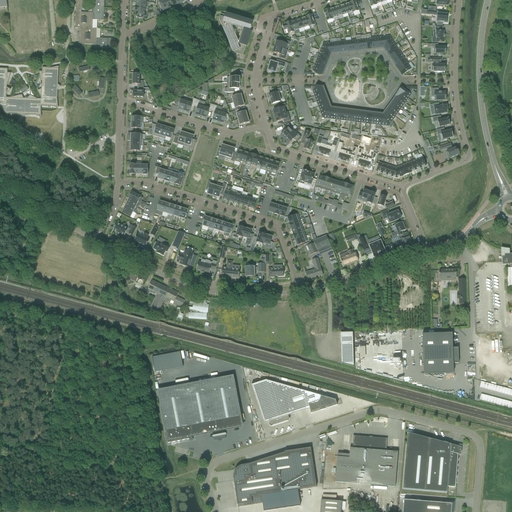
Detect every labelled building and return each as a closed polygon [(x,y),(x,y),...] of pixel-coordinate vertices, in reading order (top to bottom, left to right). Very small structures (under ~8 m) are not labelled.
[(18,0),(20,24),(32,24),(32,32),(27,32),(28,43),(15,43),(16,51),(44,50),(44,51),(46,51),(45,49),(48,46),(47,10),(41,3),(41,9),(38,9),(43,16),(31,16),(29,0),(34,0),(35,3),(46,3),(46,0),(18,0)] [(93,8),(104,8),(104,0),(76,0),(76,7),(84,7),(84,6),(82,6),(82,2),(93,2),(93,8)] [(158,0),(158,1),(159,2),(160,5),(159,5),(160,9),(161,9),(163,11),(167,9),(164,0),(163,0),(158,0)] [(163,0),(164,0),(167,9),(167,10),(172,7),(168,0),(163,0)] [(350,3),(352,12),(353,12),(358,11),(355,1),(349,3),(350,3)] [(93,48),(110,49),(111,39),(96,38),(97,29),(92,29),(93,20),(103,20),(104,8),(93,8),(93,13),(82,12),(82,9),(84,9),(84,7),(76,7),(75,28),(79,29),(79,44),(93,45),(93,48)] [(332,18),(329,10),(329,9),(324,11),(327,21),(332,19),(332,18)] [(427,10),(426,15),(436,16),(435,21),(437,21),(437,22),(436,26),(442,26),(442,22),(443,22),(443,23),(447,23),(447,19),(447,15),(447,14),(439,14),(439,11),(427,10)] [(223,28),(233,52),(234,51),(235,53),(242,55),(245,46),(247,46),(251,31),(250,31),(252,22),(226,14),(225,15),(221,14),(219,19),(223,28)] [(306,17),(309,26),(309,27),(315,25),(311,15),(306,17)] [(294,31),(291,22),(285,24),(285,25),(283,25),(284,30),(287,29),(288,33),(294,32),(294,31)] [(444,31),(443,31),(443,27),(435,26),(435,33),(433,33),(433,38),(436,38),(436,42),(444,42),(444,31)] [(384,47),(392,41),(389,36),(381,37),(382,47),(384,47)] [(284,40),(283,43),(277,41),(275,47),(285,50),(287,45),(289,45),(290,42),(284,40)] [(387,51),(395,45),(392,41),(384,47),(387,51)] [(330,53),(332,53),(331,43),(323,44),(321,49),(330,53)] [(445,54),(445,47),(438,47),(438,44),(432,44),(432,48),(433,48),(433,54),(435,54),(437,54),(437,56),(442,56),(442,54),(445,54)] [(390,56),(398,50),(395,45),(387,51),(390,56)] [(285,59),(287,51),(285,50),(275,47),(273,52),(280,54),(279,58),(285,59)] [(328,58),(330,53),(321,49),(319,55),(328,58)] [(393,60),(401,55),(398,50),(390,56),(393,60)] [(316,53),(314,59),(317,60),(326,64),(328,58),(319,55),(316,53)] [(397,65),(405,59),(401,55),(393,60),(397,65)] [(440,72),(445,72),(445,65),(439,65),(439,63),(441,63),(441,58),(431,58),(431,63),(433,63),(433,65),(433,66),(432,66),(432,70),(433,70),(433,72),(437,72),(437,73),(440,72)] [(405,59),(397,65),(400,70),(408,64),(405,59)] [(285,63),(277,60),(276,63),(271,61),(268,70),(268,71),(273,73),(273,72),(275,72),(277,67),(280,68),(280,66),(284,67),(285,63)] [(324,69),(326,64),(317,60),(315,65),(324,69)] [(411,69),(408,64),(400,70),(403,75),(411,69)] [(313,71),(322,74),(324,69),(315,65),(313,71)] [(0,107),(2,107),(5,107),(5,114),(9,114),(36,115),(40,116),(41,109),(41,106),(52,107),(57,107),(57,98),(57,91),(58,84),(58,69),(50,68),(42,68),(42,72),(39,72),(40,77),(42,77),(41,83),(41,85),(41,89),(41,98),(41,99),(38,99),(28,99),(28,98),(25,98),(25,99),(6,98),(6,95),(7,87),(7,86),(7,79),(9,79),(11,73),(7,73),(7,69),(0,68),(0,107)] [(133,74),(132,84),(138,85),(138,88),(143,88),(144,81),(140,81),(140,74),(133,74)] [(224,88),(224,93),(233,93),(233,89),(239,89),(239,87),(239,86),(239,83),(227,83),(227,88),(224,88)] [(72,88),(76,93),(79,96),(82,94),(75,86),(72,88)] [(314,96),(324,93),(322,87),(312,91),(314,96)] [(403,88),(400,93),(408,99),(411,94),(410,93),(412,91),(413,90),(413,87),(409,87),(406,87),(406,90),(403,88)] [(133,91),(133,97),(144,97),(144,92),(150,92),(148,88),(137,88),(137,91),(133,91)] [(271,90),(272,94),(269,95),(272,104),(281,102),(280,98),(281,98),(279,93),(281,92),(280,88),(276,90),(275,88),(271,90)] [(438,89),(431,89),(431,97),(434,96),(434,101),(446,100),(446,92),(438,92),(438,89)] [(324,93),(314,96),(317,102),(326,98),(324,93)] [(404,103),(408,99),(400,93),(396,98),(404,103)] [(242,100),(241,95),(232,97),(233,103),(242,100)] [(317,102),(319,107),(328,103),(326,98),(317,102)] [(393,102),(401,108),(404,103),(396,98),(393,102)] [(194,106),(197,100),(193,99),(192,103),(187,102),(184,111),(189,113),(191,105),(194,106)] [(184,111),(186,102),(181,100),(175,104),(174,105),(179,106),(178,109),(184,111)] [(197,100),(194,106),(198,107),(195,114),(201,116),(204,107),(205,102),(200,101),(197,100)] [(242,100),(233,103),(235,108),(236,111),(239,110),(239,107),(244,106),(242,100)] [(398,113),(401,108),(393,102),(390,107),(398,113)] [(85,112),(87,106),(77,103),(75,110),(85,112)] [(286,107),(285,103),(279,105),(280,108),(273,110),(275,116),(285,113),(284,108),(286,107)] [(321,112),(330,109),(328,103),(319,107),(321,112)] [(439,107),(438,103),(430,105),(430,108),(434,107),(435,114),(447,112),(446,110),(447,110),(446,106),(439,107)] [(212,112),(214,105),(210,104),(209,109),(204,107),(201,116),(206,118),(208,111),(212,112)] [(221,112),(222,108),(214,105),(212,112),(215,113),(212,120),(218,122),(221,112)] [(395,117),(398,113),(390,107),(386,111),(395,117)] [(332,109),(330,109),(321,112),(323,118),(330,119),(332,109)] [(79,121),(81,113),(73,111),(71,119),(79,121)] [(392,121),(395,117),(386,111),(383,115),(392,121)] [(228,115),(221,112),(218,122),(223,123),(224,120),(228,121),(229,119),(228,115)] [(246,112),(237,114),(238,120),(247,117),(246,112)] [(290,121),(288,112),(285,113),(275,116),(277,122),(283,120),(284,123),(290,121)] [(383,115),(382,115),(380,125),(388,126),(392,121),(383,115)] [(448,118),(441,120),(440,116),(432,118),(433,122),(438,121),(440,128),(440,127),(449,125),(450,125),(448,118)] [(236,120),(237,126),(249,123),(247,117),(238,120),(236,120)] [(155,130),(152,129),(152,135),(159,138),(163,126),(157,124),(155,130)] [(286,130),(281,135),(285,139),(294,130),(288,124),(283,128),(286,130)] [(168,128),(163,126),(159,138),(164,139),(165,137),(168,128)] [(171,139),(174,130),(168,128),(165,137),(171,139)] [(447,140),(446,139),(453,137),(451,130),(444,132),(444,128),(436,130),(437,135),(437,134),(441,134),(442,141),(447,140)] [(294,130),(285,139),(289,144),(294,139),(296,141),(301,137),(298,134),(294,130)] [(184,133),(181,132),(180,138),(175,136),(173,143),(183,146),(184,144),(188,133),(185,132),(184,133)] [(188,133),(183,146),(184,146),(189,148),(189,149),(193,150),(195,143),(191,142),(192,139),(193,136),(190,135),(191,134),(188,133)] [(309,136),(304,134),(301,144),(305,145),(303,149),(310,151),(311,147),(312,147),(314,142),(308,140),(309,136)] [(319,136),(316,146),(319,147),(317,153),(323,155),(326,145),(321,143),(322,139),(323,137),(319,136)] [(326,145),(323,155),(329,157),(331,151),(334,152),(338,142),(333,140),(333,143),(331,147),(326,145)] [(339,142),(335,152),(339,153),(337,159),(343,161),(346,151),(341,150),(343,143),(339,142)] [(452,148),(450,144),(442,146),(443,150),(446,149),(447,151),(447,152),(446,152),(448,158),(449,157),(450,158),(458,155),(457,153),(459,153),(458,150),(457,151),(455,147),(452,149),(451,148),(452,148)] [(225,146),(222,145),(221,151),(218,150),(216,156),(219,157),(220,155),(225,157),(229,146),(226,145),(225,146)] [(232,147),(229,146),(225,157),(231,159),(230,161),(233,162),(235,155),(233,154),(234,149),(231,148),(232,147)] [(346,151),(343,161),(349,163),(351,157),(354,158),(357,148),(353,147),(351,153),(346,151)] [(359,148),(355,159),(359,160),(357,166),(363,167),(366,158),(361,156),(363,150),(359,148)] [(244,152),(238,150),(235,161),(240,163),(241,161),(244,152)] [(244,152),(241,161),(246,162),(249,153),(244,152)] [(246,162),(245,165),(250,166),(251,164),(254,155),(249,153),(246,162)] [(366,158),(363,167),(369,169),(370,163),(374,165),(377,154),(373,153),(371,159),(366,158)] [(254,155),(251,164),(256,166),(259,157),(258,156),(254,155)] [(422,157),(417,160),(420,168),(426,166),(422,157)] [(269,160),(264,158),(261,167),(260,169),(266,171),(269,160)] [(274,161),(269,160),(266,171),(271,173),(274,161)] [(417,160),(412,162),(415,170),(420,168),(417,160)] [(280,163),(274,161),(271,173),(276,174),(280,163)] [(412,162),(407,164),(410,172),(411,172),(415,170),(412,162)] [(385,165),(379,163),(376,172),(382,173),(385,165)] [(407,164),(402,166),(406,175),(411,173),(411,172),(410,172),(407,164)] [(402,166),(397,168),(400,176),(401,177),(406,175),(402,166)] [(160,168),(157,167),(155,174),(159,175),(158,179),(164,181),(167,171),(161,170),(161,169),(160,168)] [(396,168),(394,168),(392,176),(396,178),(400,176),(397,168),(396,168)] [(298,176),(296,182),(305,185),(309,172),(308,172),(308,171),(304,170),(304,171),(303,170),(301,177),(298,176)] [(172,173),(167,171),(164,181),(169,182),(172,173)] [(309,173),(309,172),(305,185),(310,187),(310,189),(313,190),(316,182),(312,181),(314,174),(313,174),(313,173),(310,172),(309,173)] [(177,175),(172,173),(169,182),(174,184),(177,175)] [(183,177),(177,175),(174,184),(180,186),(183,177)] [(324,178),(320,176),(316,188),(321,189),(325,177),(324,178)] [(321,189),(326,191),(330,179),(325,177),(321,189)] [(331,192),(334,181),(330,179),(326,191),(331,192)] [(211,182),(208,181),(206,188),(209,188),(207,194),(210,195),(210,196),(213,197),(216,186),(210,184),(211,182)] [(331,192),(335,194),(339,182),(334,181),(331,192)] [(343,184),(339,182),(335,194),(336,194),(336,191),(341,193),(340,195),(344,183),(343,184)] [(340,195),(345,197),(349,185),(344,183),(340,195)] [(216,186),(213,197),(216,198),(216,197),(219,198),(221,192),(224,193),(226,185),(223,184),(223,186),(217,184),(216,186)] [(351,196),(353,187),(349,185),(346,194),(345,197),(347,197),(348,195),(351,196)] [(231,189),(232,188),(227,186),(223,199),(228,201),(232,190),(231,189)] [(233,202),(237,191),(232,190),(228,201),(233,202)] [(360,193),(358,199),(361,200),(362,198),(367,199),(370,192),(364,190),(363,194),(360,193)] [(242,193),(237,191),(233,202),(238,204),(241,195),(242,193)] [(367,199),(366,202),(375,204),(377,198),(374,198),(375,193),(370,192),(367,199)] [(141,201),(143,198),(132,193),(129,198),(140,203),(141,201)] [(244,206),(246,197),(241,195),(238,204),(244,206)] [(380,196),(377,205),(383,207),(384,205),(386,210),(393,207),(392,203),(387,204),(387,203),(384,202),(386,198),(386,197),(382,195),(382,196),(380,196)] [(252,198),(246,197),(244,206),(249,207),(252,198)] [(129,198),(127,203),(138,208),(140,203),(129,198)] [(257,200),(252,198),(249,207),(254,209),(257,200)] [(166,203),(160,201),(159,205),(158,207),(157,210),(156,210),(155,214),(162,216),(163,212),(166,203)] [(268,212),(274,214),(277,203),(271,202),(268,212)] [(135,213),(138,208),(127,203),(124,208),(133,212),(135,213)] [(171,205),(166,203),(163,212),(168,214),(171,205)] [(282,205),(277,203),(274,214),(279,215),(282,205)] [(171,205),(168,214),(166,219),(172,221),(173,216),(176,206),(171,205)] [(282,205),(279,215),(285,217),(288,207),(282,205)] [(181,208),(176,206),(173,216),(179,217),(181,208)] [(124,208),(122,213),(130,217),(133,212),(124,208)] [(187,210),(181,208),(179,217),(185,219),(187,210)] [(387,210),(381,213),(384,220),(388,218),(390,223),(401,218),(400,217),(401,217),(400,213),(399,214),(398,211),(395,212),(390,214),(389,214),(387,210)] [(300,220),(298,214),(287,218),(289,224),(300,220)] [(211,219),(205,217),(202,226),(208,228),(211,219)] [(216,220),(211,219),(208,228),(213,229),(216,220)] [(222,222),(216,220),(213,229),(219,231),(222,222)] [(301,226),(300,220),(289,224),(291,229),(301,226)] [(227,224),(222,222),(219,231),(224,233),(227,224)] [(395,232),(391,234),(392,239),(402,235),(401,232),(406,230),(402,222),(394,225),(395,226),(396,230),(394,231),(395,232)] [(115,224),(113,228),(114,229),(113,230),(117,232),(117,233),(120,234),(124,236),(126,232),(129,233),(128,234),(132,236),(136,228),(132,226),(130,230),(128,229),(117,223),(116,225),(115,224)] [(233,225),(227,224),(224,233),(230,235),(233,225)] [(357,233),(363,231),(361,225),(355,228),(357,233)] [(232,237),(237,239),(238,236),(243,237),(246,228),(239,226),(236,234),(233,233),(232,237)] [(293,234),(303,230),(301,226),(291,229),(293,234)] [(246,228),(243,237),(247,239),(245,245),(250,247),(253,235),(251,234),(252,230),(246,228)] [(295,240),(305,236),(303,230),(293,234),(295,240)] [(178,232),(172,246),(178,249),(185,234),(182,233),(178,232)] [(146,247),(149,240),(147,238),(148,235),(144,233),(143,236),(137,234),(134,241),(146,247)] [(254,237),(252,244),(255,245),(256,242),(263,244),(265,236),(266,235),(259,233),(258,233),(257,238),(254,237)] [(403,235),(403,234),(402,235),(392,239),(391,239),(393,243),(403,239),(405,243),(401,245),(403,249),(412,245),(409,240),(410,239),(408,235),(404,236),(403,235)] [(265,236),(263,244),(266,245),(266,244),(271,246),(272,243),(271,242),(272,238),(272,237),(266,235),(265,236)] [(307,246),(311,255),(318,252),(317,250),(330,245),(326,235),(316,239),(313,241),(314,243),(307,246)] [(305,236),(295,240),(297,245),(307,242),(305,236)] [(366,236),(358,239),(365,257),(366,256),(363,251),(370,248),(373,254),(374,256),(378,255),(378,256),(381,254),(385,252),(380,241),(370,245),(368,241),(366,236)] [(229,241),(228,247),(231,248),(238,250),(239,246),(233,243),(233,242),(229,241)] [(156,242),(153,249),(158,252),(158,251),(159,252),(157,254),(164,257),(167,252),(165,251),(167,247),(162,244),(161,245),(156,242)] [(178,257),(177,259),(181,261),(180,264),(188,267),(190,260),(195,262),(197,256),(193,254),(193,253),(192,253),(193,249),(188,247),(186,251),(185,251),(183,256),(179,254),(178,256),(178,257)] [(221,247),(219,256),(219,258),(224,259),(225,253),(226,253),(227,248),(221,247)] [(340,258),(343,266),(358,261),(355,252),(353,253),(352,250),(347,252),(348,255),(340,258)] [(502,262),(502,265),(503,265),(511,264),(511,253),(504,254),(504,257),(502,257),(502,262)] [(315,269),(305,272),(306,275),(308,280),(323,275),(321,271),(321,268),(318,258),(312,260),(315,269)] [(205,264),(198,262),(196,270),(201,272),(201,273),(205,274),(205,273),(209,274),(211,270),(215,271),(216,265),(217,262),(213,261),(212,264),(209,263),(210,261),(206,260),(205,264)] [(222,267),(221,276),(239,278),(240,269),(232,268),(232,262),(227,261),(227,268),(222,267)] [(264,272),(264,263),(258,264),(258,267),(255,268),(255,267),(245,267),(245,277),(255,276),(255,271),(258,271),(258,273),(264,272)] [(268,268),(268,278),(275,277),(283,276),(283,269),(282,269),(278,269),(278,266),(272,266),(273,268),(268,268)] [(441,278),(441,281),(455,280),(455,278),(456,278),(456,269),(439,270),(439,278),(441,278)] [(151,308),(159,312),(164,300),(165,300),(166,298),(170,289),(152,281),(148,289),(158,294),(157,296),(151,308)] [(178,305),(182,307),(185,301),(177,297),(178,293),(170,289),(166,298),(165,300),(170,303),(171,300),(174,302),(173,304),(178,306),(178,305)] [(186,309),(207,312),(209,305),(206,304),(207,303),(205,303),(205,301),(200,300),(200,301),(193,300),(192,303),(194,303),(193,306),(193,308),(187,307),(186,309)] [(353,333),(340,333),(341,361),(341,363),(354,367),(354,364),(353,333)] [(442,334),(422,334),(423,374),(453,373),(453,363),(459,363),(458,348),(453,348),(452,333),(442,334)] [(156,372),(184,367),(182,351),(154,356),(156,372)] [(158,390),(168,443),(189,439),(188,435),(192,434),(192,436),(242,426),(232,376),(173,387),(158,390)] [(272,426),(284,422),(287,421),(288,422),(290,419),(289,418),(288,416),(302,411),(310,409),(311,414),(321,410),(321,411),(323,408),(322,408),(320,400),(321,396),(316,395),(295,388),(271,382),(266,380),(251,385),(262,419),(264,424),(268,422),(269,425),(272,426)] [(335,482),(395,487),(397,462),(391,461),(392,451),(385,451),(385,449),(386,449),(387,439),(372,437),(372,438),(369,438),(369,437),(353,436),(352,446),(353,446),(353,448),(350,448),(349,458),(337,457),(335,482)] [(403,489),(447,492),(448,487),(455,487),(456,479),(458,454),(457,454),(458,447),(451,447),(451,444),(429,439),(428,446),(406,444),(403,489)] [(234,475),(234,477),(234,478),(235,483),(234,483),(238,507),(244,506),(262,503),(264,511),(300,506),(298,490),(316,487),(311,448),(284,452),(285,452),(248,464),(249,465),(243,466),(242,466),(240,467),(239,467),(238,468),(237,469),(235,471),(235,472),(234,474),(234,475)] [(341,511),(342,501),(321,500),(320,511),(341,511)] [(402,511),(452,511),(454,503),(445,502),(445,503),(404,500),(402,511)]
